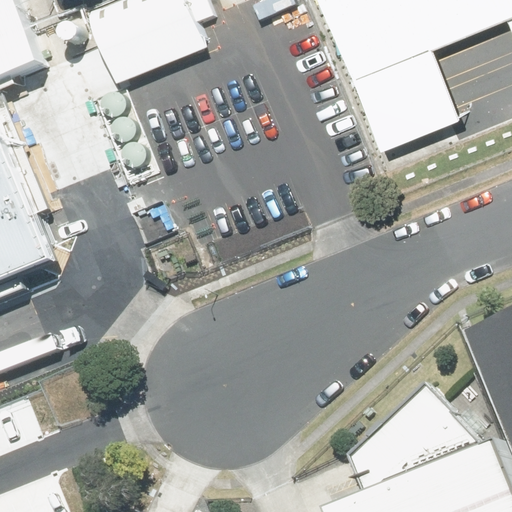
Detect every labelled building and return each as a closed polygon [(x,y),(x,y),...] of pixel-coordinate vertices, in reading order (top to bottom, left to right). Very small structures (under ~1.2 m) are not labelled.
[(0,0),(0,305),(35,291),(31,280),(65,266),(45,217),(61,211),(12,92),(26,86),(23,80),(82,56),(67,19),(38,31),(25,0),(0,0)] [(126,0),(94,13),(125,87),(214,51),(203,24),(219,17),(211,0),(126,0)] [(511,0),(338,0),(399,151),(481,118),(452,46),(511,22),(511,0)] [(511,318),(471,336),(511,436),(511,318)] [(481,451),(435,395),(352,467),(373,498),(340,511),(511,511),(511,467),(503,443),(481,451)]
